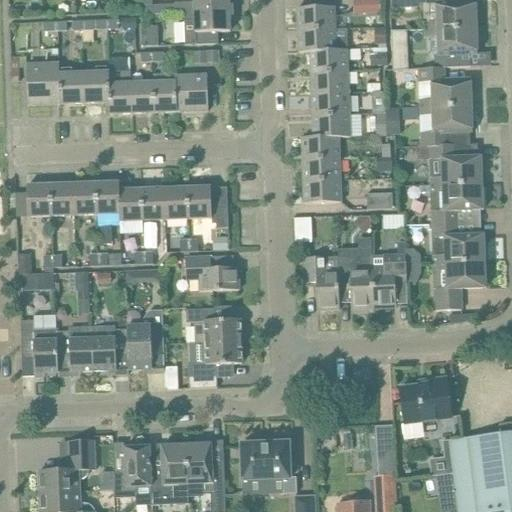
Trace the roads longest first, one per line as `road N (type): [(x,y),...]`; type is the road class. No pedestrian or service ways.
road 1 (residential): [(6,418),(263,406),(282,387),(282,350)]
road 2 (residential): [(10,157),(262,149)]
road 3 (residential): [(282,350),(426,348),(491,340),(511,329)]
road 4 (residential): [(282,350),(273,173),(262,149)]
road 5 (residential): [(262,149),(271,121),(268,0)]
